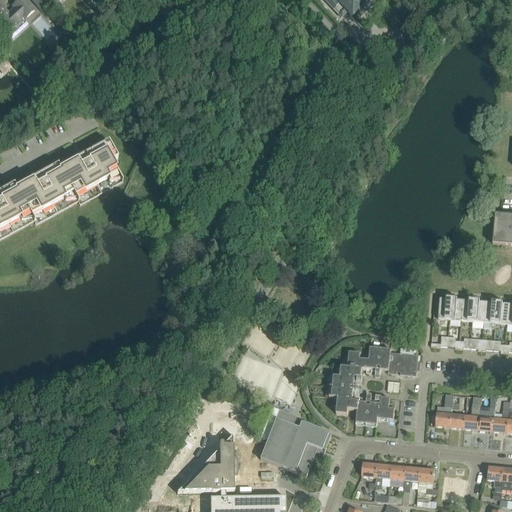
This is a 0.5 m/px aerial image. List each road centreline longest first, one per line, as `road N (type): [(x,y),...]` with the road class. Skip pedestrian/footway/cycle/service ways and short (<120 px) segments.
road 1 (residential): [(129,511),(433,0)]
road 2 (residential): [(327,511),(353,447),(418,451)]
